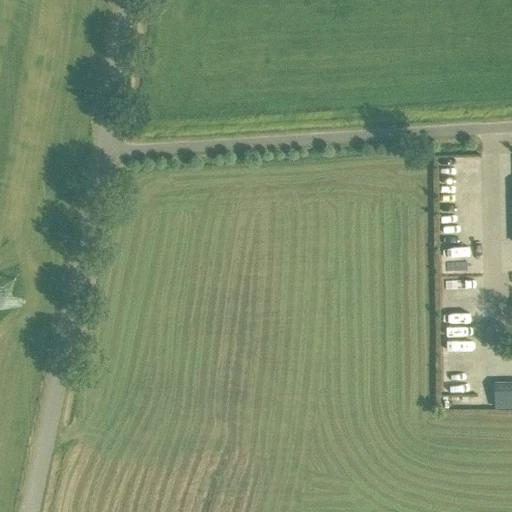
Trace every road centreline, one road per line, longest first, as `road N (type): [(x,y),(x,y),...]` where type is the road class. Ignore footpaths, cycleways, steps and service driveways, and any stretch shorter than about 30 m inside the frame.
road 1 (unclassified): [(101,152),(511,126)]
road 2 (tertiary): [(28,511),(101,152)]
road 3 (tertiary): [(101,152),(126,0)]
